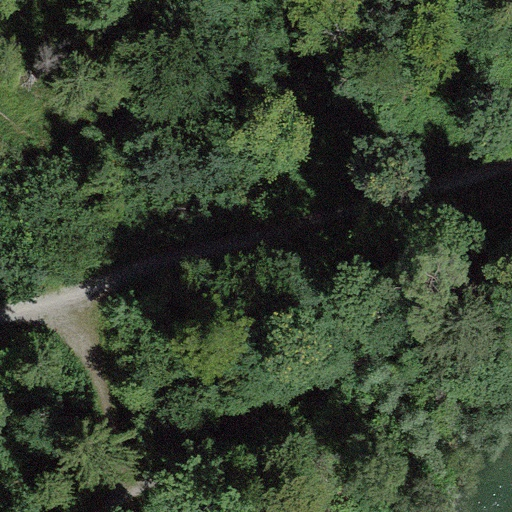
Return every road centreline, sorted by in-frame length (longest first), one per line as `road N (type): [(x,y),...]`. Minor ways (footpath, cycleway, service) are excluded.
road 1 (track): [(0,313),(511,173)]
road 2 (track): [(511,246),(126,511)]
